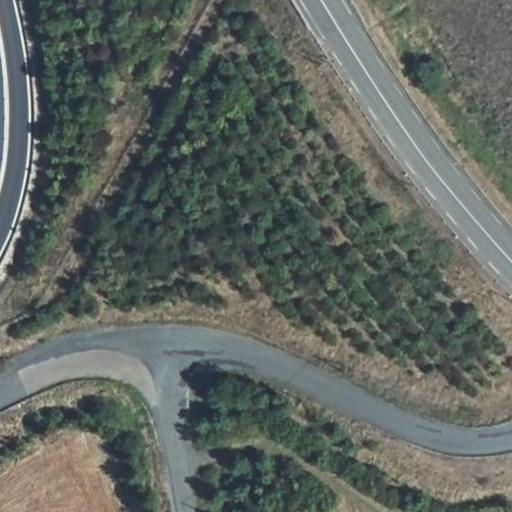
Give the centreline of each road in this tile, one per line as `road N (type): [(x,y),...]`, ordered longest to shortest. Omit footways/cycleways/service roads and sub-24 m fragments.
road 1 (unclassified): [(511,451),(482,455),(421,443),(253,358),(206,348),(162,353)]
road 2 (tertiary): [(316,0),(382,106),(511,267)]
road 3 (motorway): [(0,253),(28,184),(37,81),(20,0)]
road 4 (unclassified): [(0,389),(83,353),(162,353)]
road 5 (unclassified): [(162,353),(186,511)]
